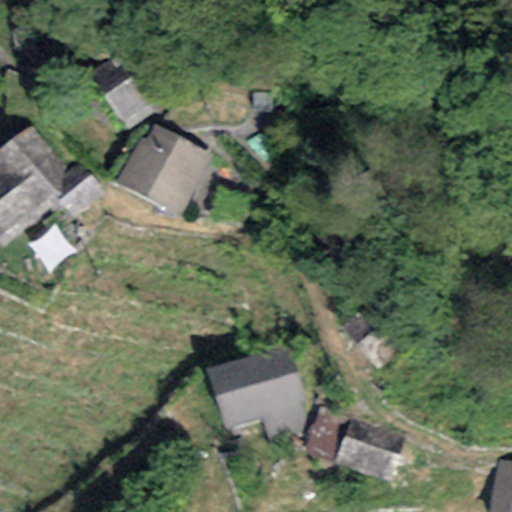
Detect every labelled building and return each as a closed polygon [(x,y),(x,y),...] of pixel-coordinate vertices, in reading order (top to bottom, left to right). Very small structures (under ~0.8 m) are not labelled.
[(106,94),(99,99),(124,132),(158,107),(132,74),(126,79),(111,59),(91,74),(106,94)] [(207,155),(153,125),(145,140),(139,136),(113,182),(176,218),(206,166),(202,163),(207,155)] [(72,219),(103,194),(78,164),(67,172),(30,127),(0,150),(0,228),(10,241),(58,202),(72,219)] [(384,224),(367,232),(376,250),(393,242),(384,224)] [(369,303),(340,328),(375,368),(404,343),(369,303)] [(282,347),(205,372),(226,435),(303,409),(282,347)] [(302,451),(335,463),(334,467),(387,485),(405,437),(351,418),(349,423),(316,411),(302,451)] [(511,511),(511,462),(497,460),(487,511),(511,511)]
